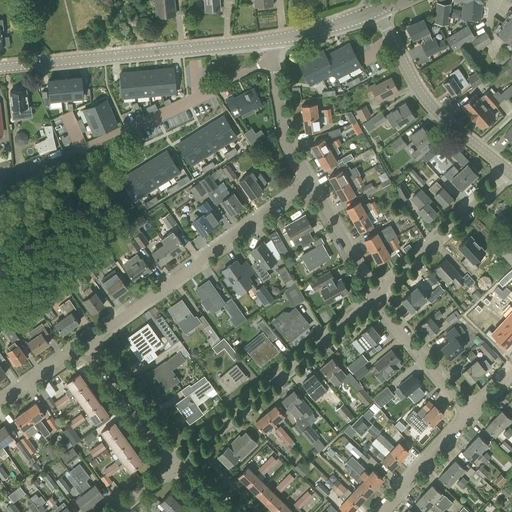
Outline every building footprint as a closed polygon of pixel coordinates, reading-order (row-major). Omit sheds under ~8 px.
[(160,18),(166,15),(175,14),(173,0),(152,0),(153,0),(156,7),(157,16),(160,16),(160,18)] [(204,0),(205,11),(220,10),(218,0),(204,0)] [(483,3),(483,0),(454,0),(459,1),(459,4),(462,5),(461,18),(480,20),(482,3),(483,3)] [(449,24),(451,4),(436,2),(434,23),(449,24)] [(460,17),(460,8),(451,8),(451,16),(460,17)] [(511,43),(511,9),(501,26),(498,24),(494,30),(496,32),(511,43)] [(2,37),(1,29),(3,29),(2,20),(0,19),(0,45),(9,45),(8,37),(2,37)] [(429,32),(423,19),(407,26),(413,39),(421,35),(424,42),(421,44),(424,50),(427,55),(440,49),(434,38),(431,39),(428,32),(429,32)] [(453,50),(475,37),(467,25),(445,38),(453,50)] [(469,55),(492,42),(486,32),(463,45),(469,55)] [(349,43),(337,50),(348,71),(360,64),(349,43)] [(323,50),(311,56),(322,78),(333,72),(326,56),(323,50)] [(337,50),(326,56),(333,72),(336,77),(348,71),(337,50)] [(494,60),(503,66),(506,61),(510,56),(509,55),(501,50),(494,59),(494,60)] [(311,56),(298,62),(299,64),(303,71),(310,84),(322,78),(311,56)] [(511,69),(511,68),(508,64),(495,73),(499,79),(511,69)] [(174,67),(160,68),(163,95),(176,94),(174,67)] [(160,68),(147,69),(149,96),(163,95),(160,68)] [(147,69),(133,70),(135,97),(149,96),(147,69)] [(133,70),(119,72),(122,99),(135,97),(133,70)] [(473,87),(482,80),(476,71),(467,78),(473,87)] [(82,75),(70,77),(72,99),(84,98),(82,75)] [(469,84),(462,75),(454,80),(452,76),(447,79),(443,81),(444,82),(443,82),(451,95),(460,89),(461,89),(469,84)] [(70,77),(58,78),(60,100),(72,99),(70,77)] [(398,91),(391,77),(376,85),(374,83),(366,87),(370,94),(374,92),(378,101),(398,91)] [(58,78),(47,79),(49,101),(60,100),(58,78)] [(24,89),(23,88),(18,89),(10,90),(13,118),(22,117),(21,109),(28,108),(26,88),(24,89)] [(261,104),(253,89),(234,98),(233,97),(226,101),(231,109),(237,106),(241,114),(240,111),(251,106),(253,108),(261,104)] [(488,91),(482,96),(487,102),(493,96),(492,95),(488,91)] [(497,91),(492,95),(493,96),(487,102),(493,108),(504,98),(497,91)] [(471,116),(484,105),(475,94),(461,105),(463,107),(463,108),(464,110),(466,110),(471,116)] [(90,106),(82,109),(87,123),(112,112),(106,99),(98,102),(90,105),(90,106)] [(407,124),(416,118),(405,102),(390,112),(399,125),(405,121),(407,124)] [(303,118),(331,114),(330,108),(317,110),(316,103),(301,105),(303,118)] [(361,121),(371,116),(366,105),(355,110),(361,121)] [(484,105),(471,116),(476,122),(476,124),(478,126),(479,126),(481,127),(494,116),(484,105)] [(223,111),(211,119),(226,143),(238,136),(223,111)] [(112,112),(87,123),(93,136),(118,125),(112,112)] [(365,133),(386,120),(381,112),(360,125),(365,133)] [(331,114),(303,118),(305,132),(320,130),(319,124),(327,123),(326,122),(332,121),(331,114)] [(211,119),(199,127),(215,151),(226,143),(211,119)] [(357,121),(351,124),(356,134),(362,131),(357,121)] [(40,154),(49,150),(56,149),(54,139),(52,125),(44,126),(47,137),(45,137),(46,139),(35,144),(40,154)] [(419,148),(433,137),(423,125),(409,136),(419,148)] [(199,127),(187,134),(203,158),(215,151),(199,127)] [(252,127),(243,133),(252,146),(260,140),(255,133),(252,127)] [(330,138),(341,134),(339,128),(328,132),(330,138)] [(18,132),(14,136),(15,142),(19,145),(25,145),(28,140),(27,135),(23,132),(18,132)] [(441,152),(449,145),(448,143),(453,138),(448,133),(435,145),(441,152)] [(187,134),(176,142),(191,166),(203,158),(187,134)] [(397,152),(406,144),(400,136),(390,144),(397,152)] [(330,142),(327,137),(324,139),(324,138),(311,146),(317,157),(337,146),(341,143),(338,138),(330,142)] [(340,152),(337,146),(317,157),(324,169),(337,161),(333,155),(340,152)] [(166,148),(154,155),(170,179),(181,172),(166,148)] [(364,159),(375,153),(372,148),(361,154),(364,159)] [(446,168),(429,150),(421,158),(425,162),(437,175),(446,168)] [(457,170),(469,182),(477,174),(479,173),(474,167),(472,169),(467,163),(468,162),(458,150),(452,155),(462,166),(457,170)] [(344,162),(353,157),(350,153),(341,158),(344,162)] [(154,155),(143,163),(158,187),(170,179),(154,155)] [(143,163),(131,170),(146,194),(158,187),(143,163)] [(231,181),(237,176),(228,164),(222,168),(231,181)] [(335,188),(359,175),(359,174),(360,174),(355,166),(350,169),(348,166),(328,177),(335,188)] [(220,167),(210,174),(214,180),(224,172),(220,167)] [(362,172),(364,177),(375,172),(373,167),(362,172)] [(421,186),(425,183),(412,168),(408,172),(421,186)] [(469,182),(457,170),(453,173),(449,169),(444,174),(449,180),(451,179),(461,190),(469,182)] [(131,170),(120,177),(135,201),(146,194),(131,170)] [(381,181),(389,178),(385,171),(378,175),(381,181)] [(251,198),(262,190),(254,178),(255,177),(251,172),(239,181),(251,198)] [(208,193),(218,186),(209,173),(199,180),(208,193)] [(355,193),(352,189),(360,185),(359,182),(362,180),(359,175),(335,188),(342,200),(355,193)] [(384,190),(393,186),(389,179),(381,183),(384,190)] [(197,198),(206,192),(199,181),(190,188),(197,198)] [(402,200),(410,196),(402,181),(394,186),(402,200)] [(442,187),(436,181),(428,188),(434,194),(434,195),(444,205),(452,198),(442,187)] [(363,193),(374,187),(371,182),(360,188),(363,193)] [(426,222),(437,212),(428,203),(432,200),(420,187),(410,198),(420,208),(416,212),(426,222)] [(230,194),(226,188),(221,192),(225,198),(221,201),(231,214),(242,206),(233,192),(230,194)] [(353,220),(377,206),(374,200),(370,202),(369,201),(362,205),(359,201),(346,208),(353,220)] [(202,234),(220,222),(216,216),(211,209),(205,201),(198,207),(204,214),(193,222),(202,234)] [(377,206),(353,220),(359,231),(372,224),(370,220),(378,216),(377,213),(380,212),(377,206)] [(387,220),(395,215),(393,210),(384,215),(387,220)] [(401,220),(409,215),(407,211),(398,215),(401,220)] [(169,228),(176,222),(168,212),(161,218),(169,228)] [(141,232),(138,228),(147,222),(142,214),(126,225),(134,237),(141,247),(149,242),(142,232),(141,232)] [(302,246),(313,240),(308,231),(313,228),(305,215),(285,226),(293,239),(290,240),(292,245),(295,243),(296,244),(300,242),(302,246)] [(371,251),(396,236),(390,224),(377,231),(377,232),(364,239),(371,251)] [(164,244),(172,255),(184,247),(173,230),(161,239),(164,243),(164,244)] [(470,235),(459,246),(467,255),(460,262),(471,273),(478,267),(473,261),(485,251),(470,235)] [(396,236),(371,251),(377,263),(390,255),(389,253),(400,247),(398,242),(399,242),(396,236)] [(134,252),(140,248),(133,238),(127,242),(134,252)] [(251,265),(258,274),(262,281),(270,276),(265,268),(276,260),(263,241),(250,250),(257,260),(251,265)] [(288,253),(281,241),(274,245),(279,253),(281,252),(283,256),(288,253)] [(511,265),(511,242),(500,253),(511,265)] [(161,264),(172,255),(164,244),(152,252),(161,264)] [(309,269),(325,260),(329,258),(326,253),(321,244),(302,255),(304,260),(302,263),(305,268),(309,268),(309,269)] [(140,259),(137,254),(123,264),(134,280),(144,273),(145,275),(151,271),(142,258),(140,259)] [(93,278),(100,273),(89,258),(82,263),(93,278)] [(249,276),(236,259),(221,270),(233,288),(249,276)] [(475,281),(467,273),(462,278),(456,272),(457,272),(445,259),(434,269),(446,282),(451,278),(458,286),(462,281),(468,288),(475,281)] [(84,284),(91,279),(83,269),(76,260),(71,263),(73,266),(70,268),(75,275),(77,274),(84,284)] [(294,283),(284,266),(277,270),(284,282),(287,287),(294,283)] [(127,288),(114,270),(100,279),(114,298),(127,288)] [(333,279),(334,279),(329,270),(311,280),(316,289),(326,283),(333,279)] [(29,295),(58,277),(55,272),(26,290),(29,295)] [(432,273),(426,278),(431,285),(437,281),(432,273)] [(477,282),(477,283),(478,283),(478,284),(478,285),(478,286),(479,286),(479,287),(480,287),(481,288),(482,288),(483,288),(484,288),(485,288),(486,288),(487,288),(488,287),(489,287),(489,286),(490,286),(490,285),(490,284),(490,283),(491,283),(491,282),(491,281),(491,280),(490,280),(490,279),(490,278),(489,278),(489,277),(488,277),(488,276),(487,276),(486,276),(486,275),(485,275),(484,275),(483,275),(482,275),(482,276),(481,276),(480,276),(480,277),(479,277),(479,278),(478,278),(478,279),(478,280),(477,281),(477,282)] [(335,282),(333,279),(326,283),(326,284),(328,286),(321,290),(329,303),(344,294),(348,292),(345,287),(341,278),(335,282)] [(207,308),(209,307),(212,312),(224,303),(208,281),(201,286),(204,290),(199,294),(203,300),(202,301),(207,308)] [(273,298),(263,284),(256,289),(262,298),(260,300),(263,305),(273,298)] [(94,292),(90,286),(83,291),(87,297),(84,300),(92,312),(103,304),(95,292),(94,292)] [(302,293),(297,286),(295,287),(294,287),(287,291),(295,305),(303,300),(299,294),(302,293)] [(415,298),(422,292),(418,287),(411,293),(411,292),(402,299),(411,311),(420,304),(415,298)] [(431,302),(441,293),(436,288),(426,297),(431,302)] [(477,289),(471,294),(475,299),(481,295),(477,289)] [(11,305),(17,302),(13,295),(7,299),(11,305)] [(231,298),(226,302),(230,308),(228,310),(238,325),(246,319),(231,298)] [(0,305),(2,310),(11,305),(7,299),(0,302),(0,305)] [(62,334),(78,322),(71,313),(76,310),(69,299),(58,306),(65,316),(55,323),(62,334)] [(172,313),(186,333),(201,322),(196,315),(193,317),(181,300),(174,305),(177,310),(172,313)] [(468,307),(463,302),(460,305),(464,310),(468,307)] [(309,325),(296,310),(276,326),(283,335),(286,333),(291,339),(309,325)] [(434,321),(442,314),(439,310),(431,317),(430,317),(421,324),(431,335),(439,328),(434,321)] [(460,315),(455,310),(453,312),(452,312),(444,319),(450,325),(460,315)] [(267,335),(272,331),(257,313),(252,317),(264,331),(267,335)] [(511,337),(511,322),(505,317),(498,325),(511,337)] [(164,318),(156,324),(171,345),(179,340),(164,318)] [(147,322),(127,337),(132,344),(129,346),(140,361),(144,357),(148,362),(157,356),(154,351),(163,344),(147,322)] [(35,353),(49,343),(46,339),(50,336),(42,323),(28,333),(32,338),(28,342),(35,353)] [(211,346),(220,339),(209,325),(205,328),(210,336),(206,340),(211,346)] [(367,351),(374,346),(372,343),(380,337),(371,325),(362,333),(356,338),(367,351)] [(505,346),(511,339),(511,337),(498,325),(491,333),(490,333),(491,333),(505,346)] [(460,326),(456,329),(461,335),(465,332),(460,326)] [(450,358),(464,347),(457,339),(461,336),(454,327),(445,335),(450,341),(441,348),(450,358)] [(16,364),(27,357),(15,341),(19,338),(13,329),(6,334),(12,342),(8,346),(10,349),(7,351),(10,355),(8,357),(14,366),(16,364)] [(279,351),(262,331),(256,336),(261,343),(249,353),(260,367),(279,351)] [(224,337),(219,341),(221,344),(224,347),(229,343),(224,337)] [(180,340),(166,350),(169,355),(176,350),(177,353),(168,359),(168,360),(165,362),(157,367),(160,371),(155,375),(165,389),(178,380),(170,369),(173,367),(174,368),(185,360),(184,358),(190,354),(180,340)] [(492,362),(498,356),(484,341),(478,346),(492,362)] [(234,360),(239,356),(229,343),(224,347),(234,360)] [(386,379),(400,368),(399,367),(400,366),(400,364),(398,361),(400,360),(391,350),(373,364),(380,373),(376,376),(381,383),(386,379)] [(335,384),(345,376),(339,368),(339,367),(332,358),(320,368),(328,377),(328,376),(335,384)] [(353,373),(362,365),(356,358),(347,366),(353,373)] [(476,361),(475,359),(465,368),(466,369),(462,372),(470,383),(485,370),(477,360),(476,361)] [(228,391),(242,380),(246,377),(236,365),(218,380),(228,391)] [(358,380),(369,371),(365,365),(354,374),(358,380)] [(74,393),(87,384),(79,373),(66,383),(70,388),(66,390),(65,393),(66,394),(67,394),(69,396),(69,397),(74,393)] [(312,403),(327,390),(313,374),(302,383),(309,391),(307,392),(308,393),(305,395),(312,403)] [(411,375),(399,385),(407,396),(420,385),(411,375)] [(207,381),(204,376),(191,385),(195,391),(176,404),(189,422),(202,413),(196,406),(209,397),(206,393),(214,388),(208,380),(207,381)] [(37,387),(45,398),(56,391),(48,380),(37,387)] [(80,403),(94,393),(87,384),(74,393),(80,403)] [(365,405),(372,400),(362,387),(355,393),(365,405)] [(381,407),(394,396),(387,387),(373,398),(381,407)] [(301,399),(293,390),(282,400),(296,417),(301,412),(305,417),(312,411),(302,398),(301,399)] [(88,413),(101,403),(94,393),(80,403),(88,413)] [(71,399),(69,397),(69,396),(67,394),(66,394),(60,398),(65,404),(71,399)] [(65,404),(60,398),(55,402),(50,396),(45,400),(51,408),(56,404),(59,408),(65,404)] [(433,405),(428,400),(415,414),(421,420),(424,417),(432,425),(443,413),(434,404),(433,405)] [(25,410),(39,429),(45,436),(50,433),(39,418),(45,414),(36,402),(25,410)] [(101,403),(88,413),(95,423),(108,413),(101,403)] [(374,403),(369,408),(374,414),(379,409),(374,403)] [(347,422),(354,417),(343,404),(336,409),(347,422)] [(265,413),(274,424),(284,415),(275,405),(265,413)] [(29,436),(39,429),(25,410),(15,417),(24,430),(24,429),(29,436)] [(493,419),(503,427),(511,418),(502,410),(493,419)] [(74,418),(79,424),(85,419),(81,413),(74,418)] [(264,432),(274,424),(265,413),(255,422),(264,432)] [(362,413),(356,420),(367,430),(373,424),(368,420),(363,414),(362,413)] [(54,430),(59,426),(52,416),(47,420),(54,430)] [(73,428),(79,424),(74,418),(68,422),(71,425),(73,428)] [(494,436),(503,427),(493,419),(485,428),(494,436)] [(351,425),(350,426),(356,432),(361,436),(367,430),(356,420),(351,425)] [(108,442),(121,432),(114,422),(101,431),(108,442)] [(291,428),(297,435),(301,432),(302,432),(302,431),(295,424),(291,428)] [(0,428),(0,443),(2,446),(7,442),(10,445),(16,441),(4,425),(0,428)] [(73,428),(71,425),(63,431),(68,438),(76,432),(73,428)] [(280,425),(274,430),(281,438),(286,433),(280,425)] [(309,425),(302,431),(302,432),(301,432),(310,443),(318,436),(319,436),(309,425)] [(506,431),(503,434),(508,439),(511,436),(506,431)] [(88,443),(95,437),(91,432),(84,437),(88,443)] [(115,451),(129,442),(121,432),(108,442),(115,451)] [(257,443),(246,432),(241,436),(239,435),(229,445),(228,445),(217,456),(228,466),(238,457),(240,459),(257,443)] [(292,440),(286,433),(281,438),(287,445),(290,442),(292,440)] [(376,438),(400,460),(408,451),(399,442),(395,446),(380,433),(376,438)] [(21,441),(31,453),(36,449),(26,435),(20,439),(21,441)] [(470,444),(479,452),(488,443),(479,435),(470,444)] [(391,469),(400,460),(376,438),(371,443),(386,456),(382,460),(391,469)] [(20,439),(15,443),(28,460),(33,456),(31,453),(21,441),(20,439)] [(507,452),(511,448),(504,441),(499,446),(507,452)] [(95,446),(100,452),(106,448),(102,442),(95,446)] [(122,461),(136,452),(129,442),(115,451),(122,461)] [(357,457),(361,453),(351,443),(347,448),(357,457)] [(57,456),(49,444),(44,447),(48,454),(51,459),(52,459),(57,456)] [(471,461),(479,452),(470,444),(462,453),(471,461)] [(94,457),(100,452),(95,446),(89,451),(94,457)] [(67,464),(79,456),(73,447),(61,456),(67,464)] [(106,448),(100,453),(104,459),(110,454),(106,448)] [(335,452),(330,448),(327,451),(331,456),(335,452)] [(136,452),(122,461),(130,471),(143,462),(136,452)] [(486,452),(483,455),(488,460),(491,457),(486,452)] [(265,462),(270,467),(277,460),(271,455),(265,462)] [(483,455),(479,459),(485,464),(488,460),(483,455)] [(351,456),(346,462),(354,469),(374,488),(382,479),(373,470),(369,474),(364,470),(365,469),(351,456)] [(99,463),(95,458),(89,462),(93,467),(99,463)] [(447,468),(456,477),(465,468),(455,459),(447,468)] [(303,475),(308,470),(299,461),(294,466),(303,475)] [(109,466),(114,472),(120,467),(115,462),(109,466)] [(260,471),(263,474),(270,467),(265,462),(258,468),(260,471)] [(85,491),(93,501),(103,494),(95,484),(91,487),(87,481),(86,481),(87,478),(90,477),(79,463),(69,471),(72,474),(85,491)] [(483,478),(488,472),(480,465),(475,471),(483,478)] [(0,476),(3,480),(8,476),(1,466),(0,467),(0,476)] [(108,476),(114,472),(109,466),(103,470),(106,474),(108,476)] [(257,475),(256,475),(248,466),(238,476),(247,485),(257,475)] [(448,486),(456,477),(447,468),(439,477),(448,486)] [(365,497),(374,488),(354,469),(349,474),(360,484),(356,488),(365,497)] [(53,491),(58,487),(46,471),(41,475),(53,491)] [(257,475),(247,485),(256,494),(265,484),(261,480),(265,476),(263,474),(260,471),(256,475),(257,475)] [(282,479),(288,485),(294,478),(289,473),(282,479)] [(83,509),(93,501),(85,491),(72,474),(68,477),(81,495),(76,499),(83,509)] [(106,474),(100,478),(105,485),(111,481),(108,476),(106,474)] [(500,486),(506,479),(502,475),(496,482),(500,486)] [(66,494),(71,490),(61,476),(56,480),(66,494)] [(463,477),(459,480),(465,485),(468,482),(463,477)] [(281,492),(288,485),(282,479),(276,486),(281,492)] [(343,493),(347,489),(337,479),(333,483),(334,484),(343,493)] [(459,480),(456,484),(461,489),(465,485),(459,480)] [(325,496),(330,492),(319,482),(315,487),(325,496)] [(265,503),(274,493),(265,484),(256,494),(265,503)] [(345,511),(351,511),(357,506),(347,497),(343,493),(334,484),(331,487),(334,490),(340,496),(339,497),(344,501),(339,506),(345,511)] [(424,493),(441,510),(442,511),(446,507),(447,508),(453,503),(444,494),(443,495),(432,485),(424,493)] [(20,486),(14,491),(19,497),(25,493),(20,486)] [(356,488),(347,497),(357,506),(365,497),(356,488)] [(307,490),(300,497),(305,503),(312,496),(312,495),(315,492),(312,489),(309,492),(307,490)] [(169,511),(178,502),(170,493),(160,502),(165,507),(160,511),(168,511),(169,511)] [(274,511),(283,502),(274,493),(265,503),(274,511)] [(437,511),(438,511),(441,510),(424,493),(416,502),(425,510),(429,506),(432,510),(434,508),(437,511)] [(33,502),(41,511),(43,511),(46,510),(42,504),(45,502),(45,501),(41,495),(38,497),(33,502)] [(46,500),(51,505),(56,501),(51,496),(46,500)] [(305,503),(300,497),(293,504),(295,507),(298,510),(299,509),(305,503)] [(19,511),(15,505),(12,502),(6,507),(10,511),(19,511)] [(41,511),(33,502),(28,505),(33,511),(41,511)] [(185,511),(187,511),(178,502),(169,511),(185,511)] [(291,511),(292,511),(292,510),(283,502),(274,511),(291,511)]
